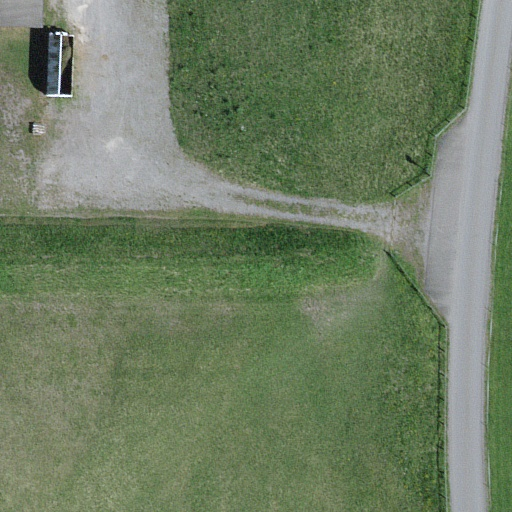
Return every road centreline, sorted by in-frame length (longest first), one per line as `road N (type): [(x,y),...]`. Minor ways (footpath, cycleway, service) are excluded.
road 1 (track): [(100,0),(97,102),(110,139),(140,170),(228,197),(469,240)]
road 2 (residential): [(500,0),(469,240),(471,511)]
